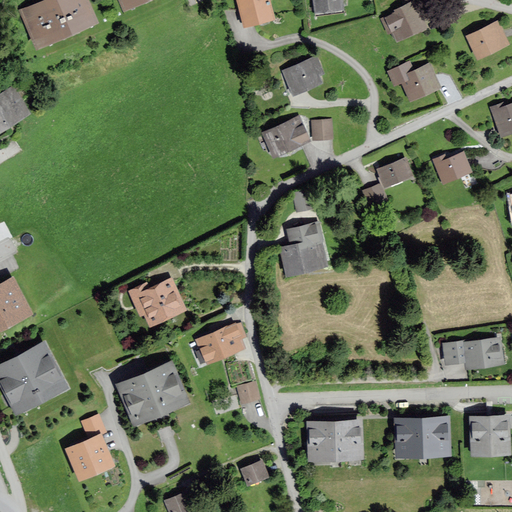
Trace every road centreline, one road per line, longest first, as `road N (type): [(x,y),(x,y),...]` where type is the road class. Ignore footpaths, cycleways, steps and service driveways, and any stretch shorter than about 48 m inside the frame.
road 1 (residential): [(446,111),(285,184),(259,208),(249,316),(270,400)]
road 2 (residential): [(511,392),(270,400)]
road 3 (residential): [(100,374),(133,468),(125,511)]
